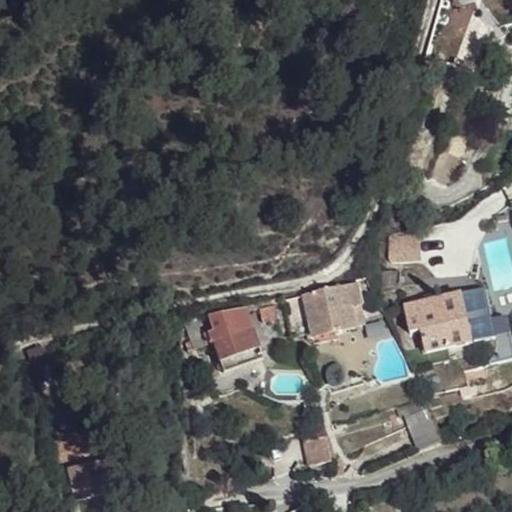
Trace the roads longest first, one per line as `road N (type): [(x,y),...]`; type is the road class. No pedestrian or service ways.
road 1 (track): [(0,372),(23,345),(288,291),(343,269),(376,211),(432,0)]
road 2 (unclassified): [(198,511),(262,490),(360,486),(511,436)]
